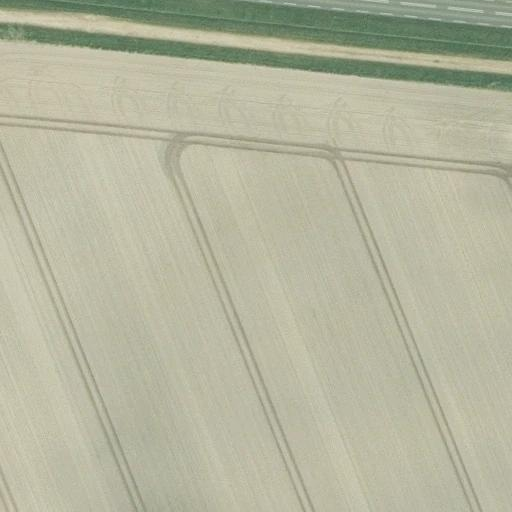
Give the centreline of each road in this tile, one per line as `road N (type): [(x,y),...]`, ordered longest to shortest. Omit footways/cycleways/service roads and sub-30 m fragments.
road 1 (track): [(0,18),(511,72)]
road 2 (primary): [(511,13),(387,0)]
